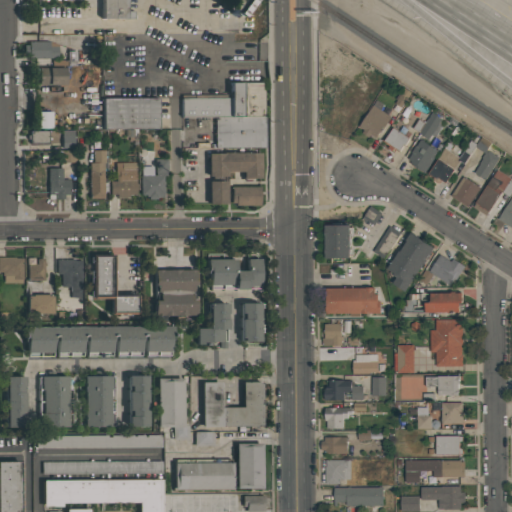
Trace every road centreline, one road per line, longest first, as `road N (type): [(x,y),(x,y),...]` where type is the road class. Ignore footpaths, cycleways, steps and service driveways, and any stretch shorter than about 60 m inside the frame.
road 1 (residential): [(0,230),(294,227)]
road 2 (secondary): [(294,227),(297,511)]
road 3 (residential): [(494,255),(494,511)]
road 4 (residential): [(6,0),(6,230)]
road 5 (secondary): [(281,0),(285,198),(294,227)]
road 6 (secondary): [(294,227),(302,196),(302,0)]
road 7 (residential): [(297,452),(74,450)]
road 8 (residential): [(356,181),(392,190),(511,266)]
road 9 (motorway): [(395,0),(511,90)]
